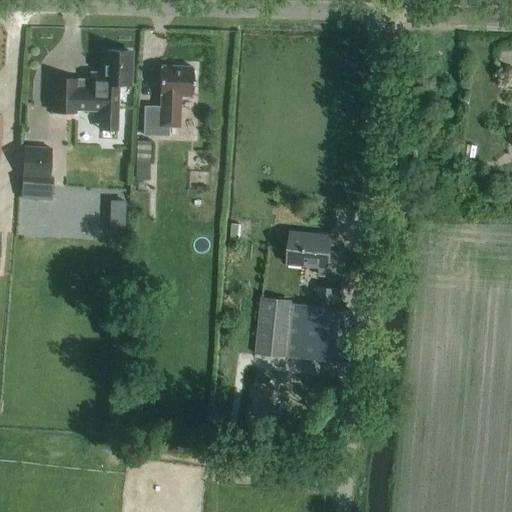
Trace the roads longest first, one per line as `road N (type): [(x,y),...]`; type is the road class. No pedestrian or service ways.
road 1 (unclassified): [(345,511),(374,239),(379,16)]
road 2 (unclassified): [(344,13),(0,4)]
road 3 (residential): [(511,21),(379,16)]
